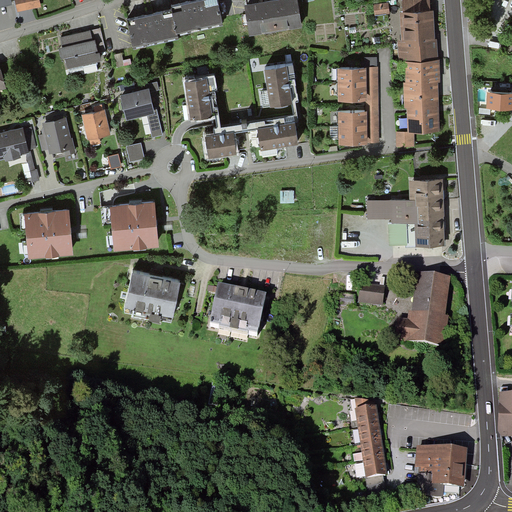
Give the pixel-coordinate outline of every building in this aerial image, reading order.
[(38,0),(14,0),(17,12),(40,7),(38,0)] [(223,21),(218,0),(176,0),(171,1),(172,4),(178,31),(223,21)] [(301,24),(297,0),(261,0),(245,3),(250,33),(301,24)] [(431,11),(430,0),(403,0),(405,13),(401,13),(403,41),(397,41),(398,61),(405,61),(440,60),(438,39),(435,39),(434,11),(431,11)] [(389,1),(374,3),(375,14),(390,12),(389,1)] [(178,31),(172,4),(127,15),(134,46),(179,35),(178,31)] [(100,26),(61,35),(63,44),(59,44),(62,55),(65,54),(68,69),(84,66),(85,72),(98,69),(96,58),(102,57),(100,51),(106,50),(100,26)] [(295,72),(293,59),(265,63),(271,101),(292,97),(290,82),(288,73),(295,72)] [(414,132),(440,131),(438,83),(440,83),(440,60),(405,61),(406,82),(403,82),(404,109),(408,109),(409,132),(414,132)] [(339,99),(367,99),(367,88),(367,77),(366,66),(338,66),(339,99)] [(378,66),(366,66),(367,77),(367,88),(367,99),(367,109),(367,120),(367,132),(367,143),(379,143),(378,66)] [(216,85),(214,71),(185,76),(189,99),(183,100),(185,115),(214,110),(211,94),(210,86),(216,85)] [(145,82),(145,86),(122,91),(127,115),(147,111),(152,136),(162,134),(156,106),(154,106),(152,93),(159,91),(157,80),(145,82)] [(511,88),(488,87),(487,103),(511,104),(511,88)] [(106,113),(105,107),(82,112),(88,138),(90,137),(91,144),(100,141),(99,134),(111,132),(106,113)] [(339,143),(367,143),(367,132),(367,120),(367,109),(338,109),(339,143)] [(72,135),(67,114),(42,120),(44,126),(41,127),(42,132),(39,133),(43,148),(48,147),(49,152),(63,149),(64,155),(77,151),(73,134),(72,135)] [(278,143),(299,140),(295,117),(258,123),(263,151),(279,149),(278,143)] [(25,132),(23,125),(0,130),(0,156),(5,156),(6,158),(21,154),(20,152),(26,150),(32,175),(25,177),(27,186),(34,184),(33,180),(40,179),(38,168),(36,167),(31,148),(37,147),(33,130),(25,132)] [(224,157),(223,151),(237,149),(233,126),(206,130),(210,159),(224,157)] [(409,132),(396,132),(396,147),(414,147),(414,132),(409,132)] [(141,141),(126,144),(130,160),(145,157),(141,141)] [(118,152),(108,155),(112,167),(121,164),(118,152)] [(445,201),(444,174),(409,176),(410,196),(368,198),(369,216),(391,215),(391,220),(388,221),(389,244),(404,243),(404,246),(447,244),(445,201)] [(294,189),(280,190),(281,202),(294,201),(294,189)] [(157,221),(155,197),(111,201),(115,245),(159,241),(157,221)] [(72,228),(70,204),(24,208),(28,254),(73,250),(72,228)] [(171,318),(180,277),(153,270),(132,266),(123,308),(171,318)] [(445,317),(450,278),(416,273),(409,318),(397,317),(394,340),(445,348),(449,318),(445,317)] [(384,287),(361,284),(360,302),(382,304),(384,287)] [(257,335),(266,295),(240,289),(220,285),(211,325),(257,335)] [(511,391),(500,392),(498,431),(501,436),(511,436),(511,391)] [(357,426),(379,422),(377,405),(355,409),(357,426)] [(357,426),(361,445),(382,442),(379,422),(357,426)] [(361,445),(364,462),(385,459),(382,442),(361,445)] [(466,455),(467,450),(419,447),(416,493),(443,496),(444,486),(464,487),(466,455)] [(388,475),(385,459),(364,462),(366,479),(383,476),(388,475)] [(387,498),(383,476),(366,479),(369,500),(387,498)]
